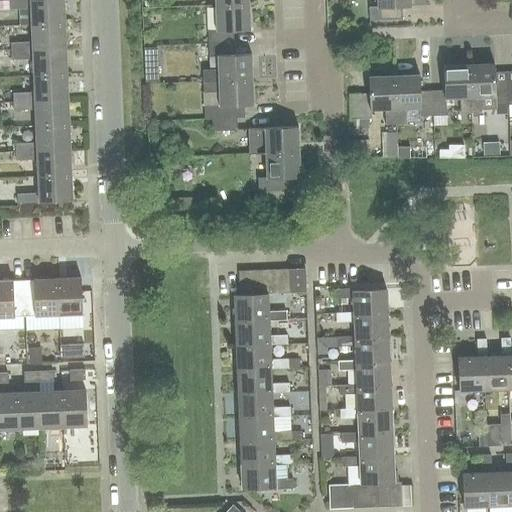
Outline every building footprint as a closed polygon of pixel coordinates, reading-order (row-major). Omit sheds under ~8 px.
[(29,9),(30,26),(64,24),(62,0),(33,0),(8,1),(9,9),(9,10),(29,9)] [(410,0),(377,0),(378,7),(368,7),(369,21),(394,20),(402,20),(402,7),(411,7),(410,0)] [(8,1),(0,1),(0,9),(9,9),(8,1)] [(207,44),(233,43),(233,32),(250,30),(249,5),(215,6),(216,31),(207,32),(207,44)] [(10,52),(65,49),(64,24),(30,26),(31,42),(10,43),(10,52)] [(203,83),(252,81),(251,54),(234,55),(233,43),(207,44),(208,57),(217,57),(217,70),(203,71),(203,83)] [(32,59),(33,76),(66,75),(65,49),(10,52),(11,60),(32,59)] [(156,49),(144,49),(145,81),(157,81),(156,49)] [(495,63),(468,64),(470,114),(481,113),(481,98),(494,97),(495,106),(496,114),(508,114),(506,72),(495,72),(495,63)] [(444,91),(432,92),(432,117),(446,116),(445,99),(459,99),(460,114),(470,114),(468,64),(443,65),(444,91)] [(419,74),(394,75),(396,125),(406,125),(405,109),(419,109),(419,117),(432,117),(432,92),(420,92),(419,74)] [(12,102),(67,100),(66,75),(33,76),(33,93),(12,94),(12,102)] [(396,125),(394,75),(369,77),(369,94),(348,95),(350,120),(371,119),(372,119),(371,111),(384,110),(385,126),(396,125)] [(253,105),(252,81),(203,83),(203,93),(218,93),(219,106),(204,107),(204,119),(211,119),(236,118),(245,118),(244,106),(253,105)] [(33,110),(34,127),(68,125),(67,100),(12,102),(13,111),(33,110)] [(237,131),(236,118),(211,119),(211,132),(237,131)] [(350,120),(347,120),(348,131),(371,130),(371,119),(350,120)] [(14,153),(69,151),(68,125),(34,127),(35,142),(14,144),(14,153)] [(248,155),(264,155),(298,153),(297,127),(247,129),(248,155)] [(396,133),(386,133),(388,158),(397,158),(396,133)] [(360,141),(348,141),(349,156),(360,156),(360,141)] [(499,142),(484,143),(484,156),(500,156),(499,142)] [(439,150),(440,159),(466,159),(465,144),(449,144),(449,150),(439,150)] [(398,147),(398,158),(410,158),(410,147),(398,147)] [(36,160),(36,177),(70,176),(69,151),(14,153),(15,161),(36,160)] [(298,153),(264,155),(265,178),(257,178),(258,192),(292,190),(291,179),(299,178),(298,153)] [(70,176),(36,177),(37,195),(16,196),(16,204),(71,201),(70,176)] [(186,215),(186,206),(175,207),(176,216),(186,215)] [(276,271),(277,293),(289,293),(288,270),(276,271)] [(304,270),(288,270),(289,293),(305,292),(304,270)] [(263,271),(250,272),(251,294),(264,294),(263,271)] [(264,294),(266,294),(277,293),(276,271),(263,271),(264,294)] [(238,272),(239,295),(251,294),(250,272),(238,272)] [(56,278),(58,314),(82,313),(80,277),(56,278)] [(56,278),(34,279),(35,283),(23,283),(24,316),(58,314),(56,278)] [(0,316),(24,316),(23,283),(14,284),(14,280),(0,280),(0,316)] [(353,316),(388,314),(387,290),(353,291),(353,289),(335,290),(335,300),(352,299),(353,313),(353,316)] [(266,294),(264,294),(251,294),(239,295),(234,295),(235,321),(267,320),(268,322),(286,321),(285,312),(267,312),(266,294)] [(354,341),(389,339),(388,314),(353,316),(353,313),(336,314),(336,323),(353,323),(354,337),(354,341)] [(235,321),(236,345),(268,344),(268,346),(287,345),(286,336),(268,336),(268,322),(267,320),(235,321)] [(355,363),(390,362),(389,339),(354,341),(354,337),(337,338),(337,347),(354,347),(355,361),(355,363)] [(326,348),(326,338),(316,339),(317,355),(326,354),(326,348)] [(483,358),(484,390),(508,389),(506,357),(510,357),(510,338),(500,339),(501,357),(487,358),(483,358)] [(459,391),(484,390),(483,358),(487,358),(486,339),(476,340),(477,358),(458,358),(459,391)] [(236,345),(237,369),(270,368),(270,370),(288,369),(287,360),(269,360),(268,346),(268,344),(236,345)] [(58,346),(59,358),(83,357),(82,345),(58,346)] [(42,363),(41,348),(28,348),(29,364),(42,363)] [(27,364),(27,353),(16,353),(16,364),(27,364)] [(299,359),(288,359),(289,368),(299,368),(299,359)] [(356,388),(391,386),(390,362),(355,363),(355,361),(338,361),(338,372),(356,371),(356,385),(356,388)] [(237,369),(238,393),(270,392),(270,394),(288,393),(288,384),(270,384),(270,370),(270,368),(237,369)] [(85,380),(85,370),(70,371),(70,381),(85,380)] [(54,382),(53,371),(37,372),(38,382),(54,382)] [(38,382),(37,372),(23,372),(24,383),(38,382)] [(0,383),(8,384),(8,373),(0,373),(0,383)] [(357,412),(392,411),(391,386),(356,388),(356,385),(339,386),(339,395),(356,395),(357,409),(357,412)] [(326,409),(325,386),(318,387),(319,410),(326,409)] [(61,391),(63,427),(86,426),(84,390),(61,391)] [(38,392),(40,428),(63,427),(61,391),(38,392)] [(15,393),(17,429),(40,428),(38,392),(15,393)] [(238,393),(239,416),(271,415),(271,417),(290,417),(289,408),(271,409),(270,394),(270,392),(238,393)] [(0,429),(17,429),(15,393),(0,393),(0,429)] [(358,436),(393,435),(392,411),(357,412),(357,409),(340,409),(340,419),(357,418),(358,433),(358,436)] [(500,415),(500,425),(510,424),(509,414),(500,415)] [(239,416),(240,440),(272,440),(273,442),(291,442),(290,432),(272,433),(271,417),(271,415),(239,416)] [(359,460),(393,458),(393,435),(358,436),(358,433),(341,434),(341,443),(358,442),(359,456),(358,456),(359,460)] [(240,440),(241,464),(274,462),(274,465),(292,464),(291,455),(273,456),(273,442),(272,440),(240,440)] [(75,454),(68,455),(68,471),(76,471),(75,454)] [(511,490),(511,472),(511,454),(505,455),(505,472),(491,473),(487,473),(489,508),(511,507),(511,490)] [(360,484),(365,484),(376,483),(389,483),(394,482),(393,458),(359,460),(358,456),(341,457),(342,467),(359,466),(360,484)] [(487,473),(491,473),(491,456),(481,456),(481,474),(463,474),(464,509),(489,508),(487,473)] [(274,462),(241,464),(242,489),(273,488),(273,490),(293,489),(292,479),(275,480),(274,465),(274,462)] [(401,482),(394,482),(389,483),(391,507),(402,507),(401,482)] [(365,484),(366,508),(377,508),(376,483),(365,484)] [(376,483),(377,508),(391,507),(389,483),(376,483)] [(353,509),(352,484),(340,485),(341,509),(353,509)] [(365,484),(360,484),(352,484),(353,509),(366,508),(365,484)] [(328,485),(329,501),(329,510),(341,509),(340,485),(328,485)]
